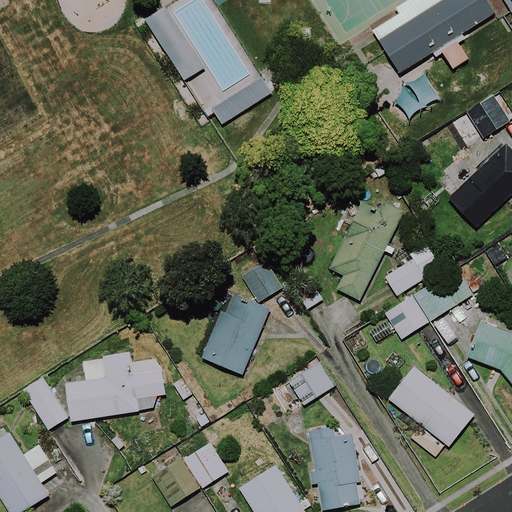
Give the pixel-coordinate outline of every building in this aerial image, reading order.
[(493,15),(482,0),(440,0),(377,42),(399,77),(493,15)] [(206,72),(166,11),(144,26),(184,86),(206,72)] [(270,94),(260,79),(210,112),(219,127),(270,94)] [(507,125),(490,97),(444,126),(461,154),(507,125)] [(511,155),(505,148),(446,200),(473,230),(511,196),(511,155)] [(403,212),(375,198),(369,209),(359,205),(327,270),(342,277),(335,292),(358,303),(403,212)] [(441,270),(426,245),(408,257),(411,262),(382,279),(394,298),(441,270)] [(281,286),(264,262),(240,278),(257,303),(281,286)] [(456,272),(413,297),(429,325),(472,300),(456,272)] [(268,311),(231,296),(222,319),(217,318),(200,361),(242,377),(268,311)] [(427,324),(411,298),(383,315),(399,342),(427,324)] [(511,337),(477,323),(463,358),(494,371),(511,390),(511,337)] [(126,375),(123,356),(81,363),(84,383),(65,386),(71,424),(154,410),(152,398),(165,396),(161,369),(126,375)] [(334,387),(319,363),(274,392),(288,416),(334,387)] [(472,417),(411,369),(386,400),(447,449),(472,417)] [(69,418),(42,378),(21,392),(48,432),(69,418)] [(335,450),(331,429),(306,435),(321,511),(324,511),(361,505),(349,447),(335,450)] [(21,457),(7,435),(0,439),(0,502),(6,511),(24,511),(47,497),(39,485),(56,474),(38,447),(21,457)] [(227,473),(209,444),(150,479),(168,508),(227,473)] [(303,511),(275,467),(237,490),(251,511),(303,511)]
